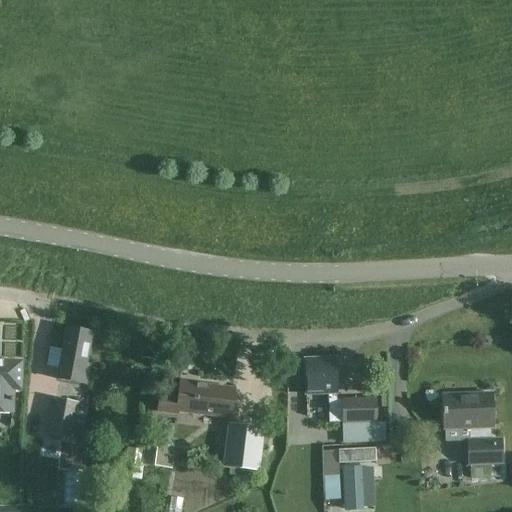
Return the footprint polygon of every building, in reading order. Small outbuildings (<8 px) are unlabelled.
[(91,333),(67,328),(57,381),(85,386),(89,366),(85,366),(91,333)] [(306,395),(337,394),(336,360),(305,361),(306,395)] [(0,413),(11,414),(11,389),(19,389),(19,363),(0,362),(0,413)] [(179,413),(230,419),(233,389),(180,382),(178,397),(159,394),(156,414),(179,417),(179,413)] [(470,467),(470,479),(500,478),(500,465),(503,465),(502,439),(490,439),(490,429),(493,429),(492,394),(475,395),(475,398),(444,399),(445,431),(469,430),(469,440),(467,440),(467,467),(470,467)] [(72,439),(79,404),(54,399),(47,434),(72,439)] [(343,443),(385,442),(384,423),(376,423),(376,399),(342,399),(343,443)] [(265,427),(228,423),(223,467),(260,471),(265,427)] [(127,448),(123,477),(141,480),(145,450),(127,448)] [(375,449),(338,450),(338,464),(376,463),(375,449)] [(338,464),(338,450),(323,451),(325,501),(338,500),(338,464)] [(361,468),(343,468),(345,509),(362,509),(361,468)]
